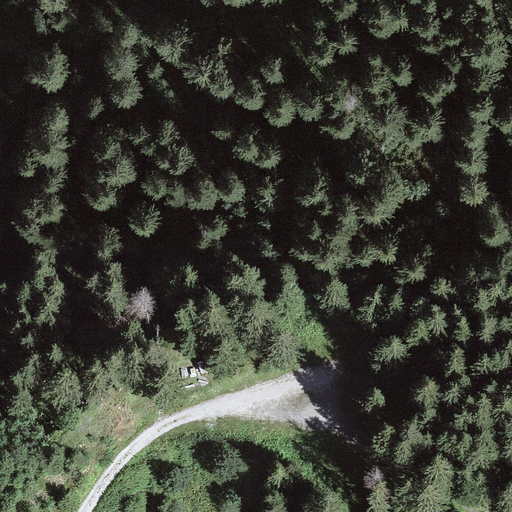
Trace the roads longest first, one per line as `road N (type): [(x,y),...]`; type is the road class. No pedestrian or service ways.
road 1 (track): [(294,382),(386,464),(471,511)]
road 2 (track): [(85,511),(125,455),(195,416)]
